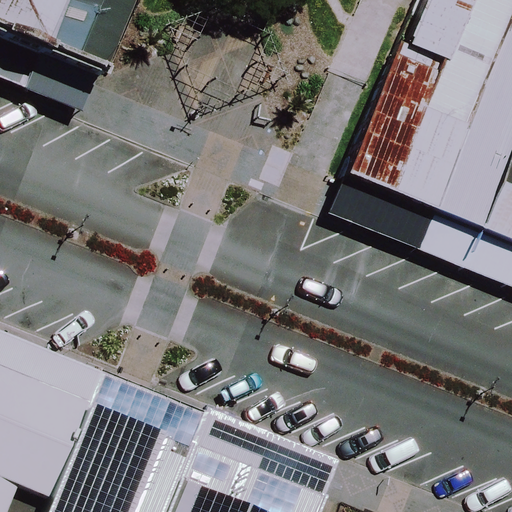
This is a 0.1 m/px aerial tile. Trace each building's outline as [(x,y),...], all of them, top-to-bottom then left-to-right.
[(0,0),(0,52),(29,64),(55,0),(0,0)] [(510,1),(506,0),(403,0),(329,186),(421,223),(502,20),(510,1)] [(511,23),(502,20),(421,223),(511,259),(511,23)] [(0,511),(10,511),(66,383),(0,355),(0,511)] [(145,511),(156,486),(179,432),(66,383),(10,511),(145,511)] [(216,511),(156,486),(145,511),(216,511)]
